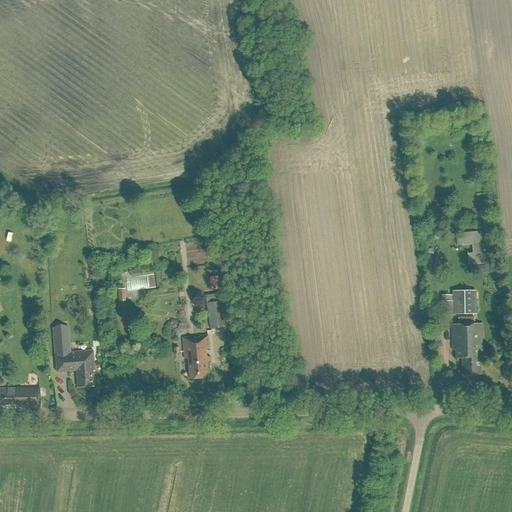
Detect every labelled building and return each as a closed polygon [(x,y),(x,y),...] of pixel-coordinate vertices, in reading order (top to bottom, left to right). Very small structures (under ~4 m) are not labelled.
[(473,243),(473,252),(495,250),(493,232),(478,234),(478,231),(462,232),(463,244),(473,243)] [(495,250),(473,252),(469,252),(470,264),(496,262),(495,250)] [(130,275),(106,276),(107,288),(130,287),(130,275)] [(218,276),(210,278),(212,290),(220,289),(218,276)] [(451,295),(442,295),(442,315),(476,314),(476,291),(451,292),(451,295)] [(206,295),(210,330),(225,329),(220,294),(206,295)] [(462,359),(463,375),(482,374),(482,358),(483,358),(482,324),(474,324),(474,317),(459,318),(459,325),(452,325),(452,351),(456,351),(456,359),(462,359)] [(54,329),(55,351),(57,372),(58,372),(77,371),(78,388),(79,387),(94,386),(93,373),(93,371),(95,371),(93,355),(93,350),(71,352),(70,352),(68,328),(54,329)] [(51,329),(36,330),(37,358),(52,357),(51,329)] [(182,337),(184,359),(187,359),(187,360),(189,379),(208,378),(207,364),(207,362),(210,362),(210,358),(206,358),(206,350),(209,350),(208,336),(182,337)] [(58,373),(59,386),(67,385),(67,390),(75,389),(74,372),(58,373)] [(25,406),(40,406),(40,389),(0,389),(0,404),(24,404),(25,406)]
